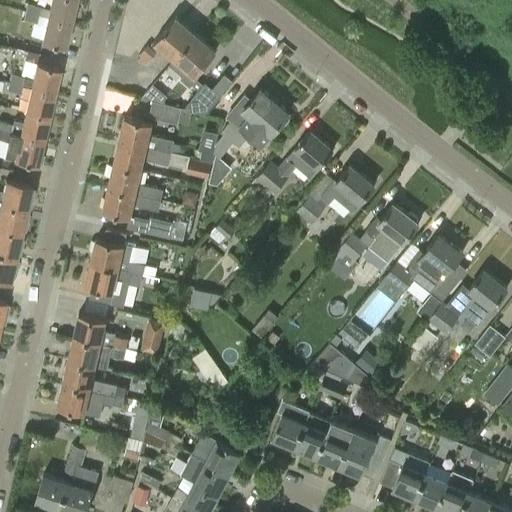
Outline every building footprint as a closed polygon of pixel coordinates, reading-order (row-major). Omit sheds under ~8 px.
[(50,0),(48,15),(70,20),(74,0),(50,0)] [(28,2),(26,10),(40,13),(42,5),(28,2)] [(40,13),(26,10),(24,19),(38,23),(40,13)] [(70,20),(48,15),(42,39),(65,45),(70,20)] [(175,57),(196,32),(176,16),(156,40),(175,57)] [(181,79),(190,86),(198,76),(196,74),(217,50),(196,32),(175,57),(188,68),(182,75),(183,76),(181,79)] [(138,61),(144,67),(158,52),(149,44),(140,54),(142,56),(138,61)] [(37,61),(37,62),(25,60),(21,75),(11,72),(9,80),(24,84),(31,85),(54,91),(60,66),(37,61)] [(213,88),(221,94),(234,79),(226,73),(213,88)] [(9,80),(7,90),(21,93),(24,84),(9,80)] [(213,88),(205,82),(185,108),(205,113),(221,94),(213,88)] [(28,98),(26,109),(48,115),(54,91),(31,85),(28,98)] [(238,146),(248,135),(260,145),(290,110),(263,87),(246,107),(243,105),(233,117),(235,118),(222,133),(238,146)] [(182,107),(154,100),(150,116),(179,123),(179,121),(182,107)] [(179,121),(185,122),(188,109),(182,107),(179,121)] [(0,121),(0,128),(43,139),(48,115),(26,109),(23,121),(14,119),(13,123),(0,120),(0,121)] [(121,138),(172,150),(175,140),(150,134),(153,121),(126,115),(121,138)] [(40,153),(43,139),(0,128),(0,138),(8,141),(5,156),(37,163),(41,162),(43,154),(40,153)] [(312,128),(296,146),(280,166),(272,159),(257,176),(275,192),(290,175),(289,174),(297,165),(310,176),(335,148),(312,128)] [(115,162),(142,169),(144,158),(169,164),(172,150),(121,138),(115,162)] [(215,151),(220,155),(227,147),(218,138),(215,151)] [(212,162),(190,157),(187,172),(209,177),(212,162)] [(109,186),(162,198),(164,188),(138,182),(142,169),(115,162),(109,186)] [(336,177),(322,194),(317,199),(310,193),(297,209),(312,222),(335,195),(353,210),(376,183),(353,163),(338,180),(336,177)] [(212,169),(209,181),(217,183),(222,177),(212,169)] [(0,202),(26,209),(29,198),(33,198),(34,190),(31,188),(32,185),(5,179),(2,191),(0,190),(0,202)] [(162,198),(109,186),(104,210),(130,216),(134,203),(159,209),(162,198)] [(182,202),(194,205),(196,193),(185,190),(182,202)] [(0,227),(21,232),(22,230),(25,230),(27,221),(24,220),(26,209),(0,202),(0,227)] [(379,216),(368,230),(362,237),(352,229),(326,262),(345,277),(358,260),(355,258),(367,243),(388,260),(420,221),(417,219),(419,217),(410,210),(408,212),(395,202),(382,219),(379,216)] [(184,240),(188,222),(174,219),(174,221),(150,216),(147,231),(184,240)] [(226,234),(228,236),(235,229),(222,218),(215,225),(226,234)] [(215,225),(208,234),(219,243),(226,234),(215,225)] [(0,251),(16,255),(18,245),(22,244),(23,238),(20,236),(21,232),(0,227),(0,251)] [(104,239),(97,237),(92,261),(119,267),(144,272),(146,263),(132,260),(136,243),(125,240),(127,233),(107,228),(104,239)] [(459,279),(449,271),(464,252),(440,233),(426,250),(422,247),(411,261),(406,267),(398,260),(377,284),(397,299),(414,278),(442,299),(459,279)] [(13,267),(16,255),(0,251),(0,276),(10,279),(11,276),(14,275),(15,270),(13,267)] [(116,278),(157,288),(160,276),(144,272),(119,267),(92,261),(86,285),(93,286),(91,297),(111,302),(116,278)] [(443,299),(428,318),(446,331),(475,293),(491,306),(507,286),(484,269),(469,289),(462,284),(448,303),(443,299)] [(254,286),(241,276),(234,285),(246,295),(254,286)] [(207,305),(210,288),(192,284),(188,301),(207,305)] [(221,293),(212,291),(209,303),(212,303),(221,293)] [(0,299),(0,324),(3,326),(8,304),(5,303),(5,301),(0,299)] [(276,322),(274,320),(264,312),(251,328),(262,338),(276,322)] [(75,336),(127,348),(127,346),(139,349),(142,338),(104,329),(107,319),(80,313),(75,336)] [(168,336),(181,339),(184,326),(173,316),(168,336)] [(355,347),(364,336),(348,322),(339,332),(355,347)] [(475,342),(490,354),(505,335),(490,323),(475,342)] [(437,335),(424,325),(411,343),(424,353),(437,335)] [(265,339),(273,345),(279,337),(271,331),(265,339)] [(69,359),(96,365),(96,364),(108,367),(111,354),(124,357),(127,348),(75,336),(69,359)] [(157,354),(160,342),(143,338),(140,350),(157,354)] [(325,347),(316,362),(317,363),(341,373),(345,365),(325,347)] [(387,366),(377,357),(365,371),(375,380),(387,366)] [(64,382),(125,396),(128,386),(93,377),(96,365),(69,359),(64,382)] [(483,392),(498,404),(511,386),(511,364),(508,361),(483,392)] [(222,370),(211,377),(218,386),(228,379),(222,370)] [(323,378),(322,378),(323,378),(309,372),(306,381),(319,387),(323,378)] [(342,397),(346,387),(323,378),(319,387),(342,397)] [(125,396),(64,382),(58,406),(85,412),(88,397),(122,406),(125,396)] [(448,402),(452,395),(444,390),(440,397),(448,402)] [(295,445),(310,409),(283,397),(277,409),(282,411),(272,435),(295,445)] [(511,398),(501,410),(511,420),(511,398)] [(310,409),(295,445),(317,454),(332,418),(310,409)] [(354,427),(332,418),(317,454),(338,463),(354,427)] [(146,425),(133,423),(130,435),(143,438),(146,425)] [(82,459),(86,446),(95,449),(101,430),(85,426),(79,444),(74,442),(70,456),(82,459)] [(374,477),(385,454),(391,439),(377,433),(375,437),(354,427),(338,463),(361,473),(362,472),(374,477)] [(170,430),(165,438),(179,446),(183,438),(170,430)] [(192,451),(206,458),(205,460),(229,472),(241,450),(203,430),(192,451)] [(438,441),(452,447),(456,439),(442,433),(438,441)] [(173,456),(179,446),(165,438),(159,449),(173,456)] [(460,451),(482,459),(485,451),(464,442),(460,451)] [(408,450),(393,486),(415,496),(425,471),(426,471),(430,460),(408,450)] [(499,457),(485,451),(482,459),(496,465),(499,457)] [(134,476),(157,487),(161,479),(150,473),(157,460),(146,454),(134,476)] [(78,473),(81,464),(82,459),(70,456),(66,469),(71,471),(78,473)] [(194,480),(218,493),(229,472),(205,460),(194,480)] [(78,473),(71,471),(69,480),(68,479),(60,506),(80,511),(85,511),(99,469),(81,464),(78,473)] [(453,469),(448,480),(447,480),(436,505),(453,511),(459,511),(469,489),(474,477),(453,469)] [(425,471),(415,496),(436,505),(447,480),(426,471),(425,471)] [(68,479),(43,472),(35,498),(60,506),(68,479)] [(121,511),(130,485),(115,480),(104,511),(121,511)] [(173,496),(202,511),(207,511),(218,493),(194,480),(188,491),(178,486),(173,496)] [(137,483),(133,499),(144,501),(148,486),(137,483)] [(469,489),(459,511),(485,511),(491,499),(469,489)] [(202,511),(173,496),(164,511),(202,511)] [(511,507),(491,499),(485,511),(510,511),(511,509),(511,507)]
